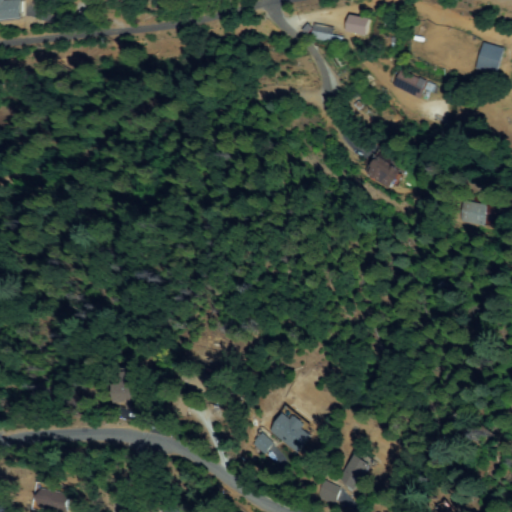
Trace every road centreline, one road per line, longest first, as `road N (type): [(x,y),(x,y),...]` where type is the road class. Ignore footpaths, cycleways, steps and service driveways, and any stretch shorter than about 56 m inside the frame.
road 1 (residential): [(296,511),(157,440),(73,434),(0,442)]
road 2 (residential): [(120,29),(250,0)]
road 3 (residential): [(120,29),(0,53)]
